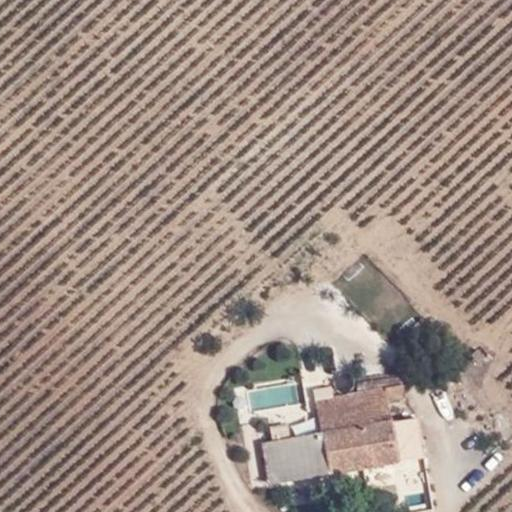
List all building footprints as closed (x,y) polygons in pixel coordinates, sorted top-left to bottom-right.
[(435,334),(421,319),(414,325),(421,333),(427,340),(435,334)] [(397,340),(404,348),(421,333),(414,325),(397,340)] [(434,348),(442,342),(435,334),(427,340),(434,348)] [(250,388),(251,406),(301,402),(300,384),(250,388)] [(403,399),(401,387),(384,390),(386,403),(403,399)] [(269,484),(396,462),(386,403),(384,390),(315,402),(319,422),(321,436),(300,439),(263,446),(269,484)] [(319,422),(299,425),(300,439),(321,436),(319,422)]
